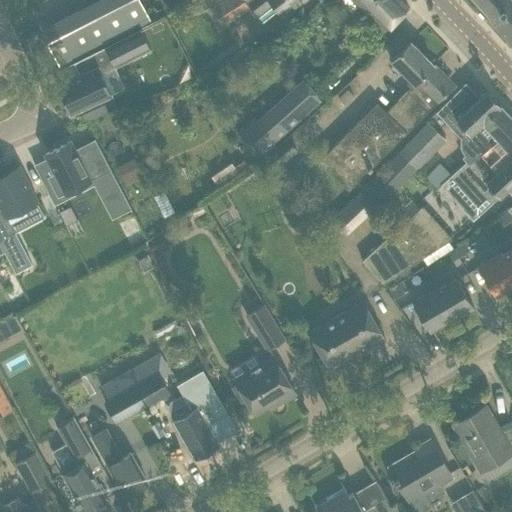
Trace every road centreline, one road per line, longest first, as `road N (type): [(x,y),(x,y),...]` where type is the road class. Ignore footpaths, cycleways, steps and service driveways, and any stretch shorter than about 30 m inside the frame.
road 1 (tertiary): [(205,511),(511,333)]
road 2 (unknown): [(436,377),(339,254)]
